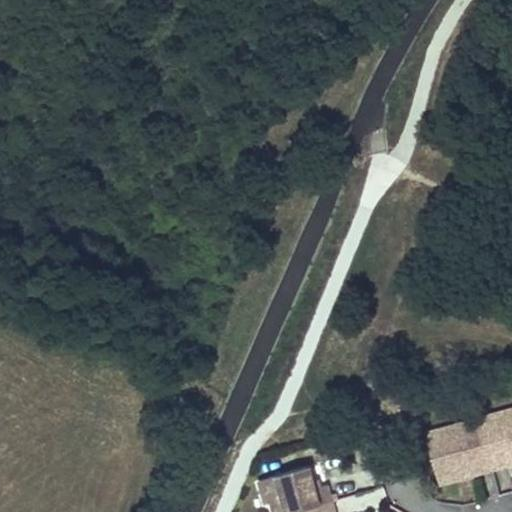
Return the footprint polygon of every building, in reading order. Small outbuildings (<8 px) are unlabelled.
[(511,406),(475,417),(488,465),(501,462),(500,456),(511,452),(511,406)] [(472,464),(474,469),(488,465),(475,417),(421,432),(434,480),(457,474),(456,469),(472,464)] [(511,452),(500,456),(501,462),(511,458),(511,452)] [(279,507),(327,496),(323,482),(315,484),(309,485),(307,477),(304,462),(271,470),(279,507)] [(456,469),(457,474),(474,469),(472,464),(456,469)] [(327,496),(279,507),(280,511),(329,511),(331,511),(327,496)]
